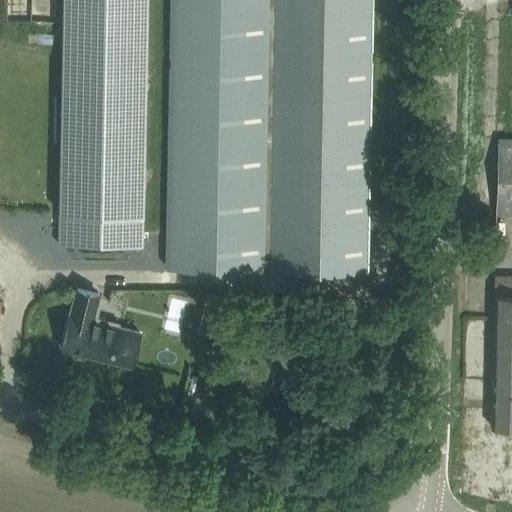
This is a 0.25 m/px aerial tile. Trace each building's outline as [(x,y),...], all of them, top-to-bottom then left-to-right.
[(68,0),(64,270),(148,272),(152,0),(68,0)] [(276,0),(172,0),(167,268),(272,270),(276,0)] [(511,139),(499,139),(497,192),(496,215),(497,215),(511,215),(511,139)] [(511,275),(495,275),(493,361),(511,361),(511,275)] [(98,293),(78,288),(71,314),(70,314),(63,347),(132,364),(140,331),(117,326),(116,330),(103,327),(105,317),(93,314),(98,293)] [(198,330),(213,334),(224,294),(208,290),(198,330)] [(511,361),(493,361),(492,426),(511,426),(511,361)]
